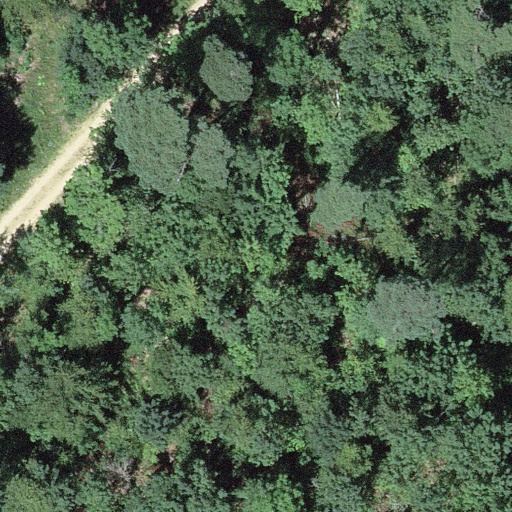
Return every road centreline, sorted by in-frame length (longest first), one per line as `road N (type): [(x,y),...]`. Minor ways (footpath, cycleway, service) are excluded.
road 1 (track): [(216,0),(0,238)]
road 2 (track): [(70,0),(43,99),(39,194)]
